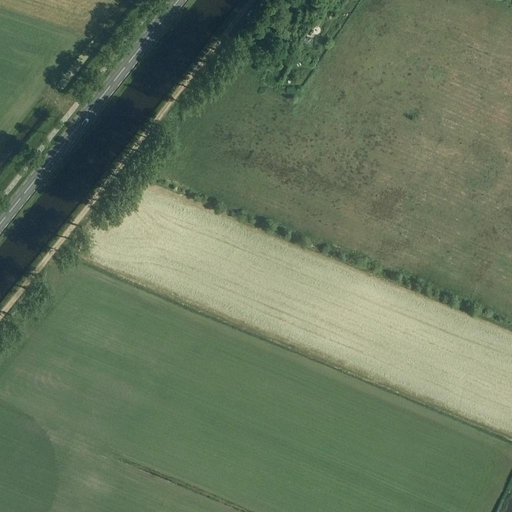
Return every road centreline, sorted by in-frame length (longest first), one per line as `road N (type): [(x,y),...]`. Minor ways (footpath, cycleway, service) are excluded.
road 1 (track): [(253,0),(0,318)]
road 2 (primary): [(0,224),(179,0)]
